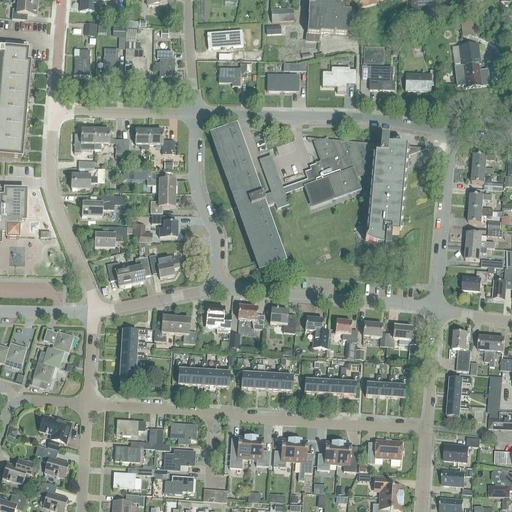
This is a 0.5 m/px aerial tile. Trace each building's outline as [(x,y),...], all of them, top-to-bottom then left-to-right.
[(96,14),(97,1),(109,1),(109,0),(80,0),(79,13),(96,14)] [(236,2),(225,0),(224,7),(236,8),(236,2)] [(309,0),(308,18),(306,35),(306,42),(319,43),(319,36),(320,36),(320,35),(334,36),(348,37),(350,13),(348,13),(349,0),(309,0)] [(354,0),(357,10),(375,6),(373,0),(354,0)] [(434,1),(410,2),(411,16),(435,15),(434,1)] [(36,17),(37,6),(17,4),(16,11),(12,11),(11,21),(27,22),(27,16),(36,17)] [(293,23),(293,10),(270,11),(271,24),(293,23)] [(463,25),(464,37),(476,35),(474,23),(463,25)] [(84,37),(96,38),(96,28),(85,27),(84,37)] [(279,27),(266,28),(266,36),(280,36),(279,27)] [(112,39),(124,39),(124,29),(112,29),(112,39)] [(125,38),(137,39),(137,30),(125,30),(125,38)] [(207,35),(208,50),(242,47),(241,32),(207,35)] [(0,50),(0,157),(21,159),(29,65),(26,64),(27,53),(27,44),(5,42),(5,43),(0,42),(0,47),(4,48),(4,51),(0,50)] [(146,60),(143,60),(143,51),(140,51),(140,44),(125,43),(124,66),(131,66),(131,78),(146,78),(146,60)] [(481,88),(489,87),(487,71),(479,72),(478,66),(480,66),(478,46),(458,48),(460,68),(454,69),(457,87),(465,86),(465,90),(481,88)] [(364,49),(364,65),(383,66),(383,50),(364,49)] [(118,78),(118,59),(117,59),(117,50),(104,50),(103,59),(103,77),(118,78)] [(89,78),(89,59),(89,52),(78,52),(78,59),(74,59),(74,77),(89,78)] [(156,61),(159,61),(159,79),(174,79),(174,61),(172,61),(172,53),(156,53),(156,61)] [(250,66),(246,66),(239,66),(239,71),(219,70),(218,85),(232,85),(232,88),(239,88),(239,79),(246,79),(246,71),(250,71),(250,66)] [(394,92),(394,83),(391,83),(392,69),(369,69),(369,92),(394,92)] [(355,86),(355,72),(348,72),(348,74),(322,74),(322,89),(337,89),(337,94),(346,94),(346,86),(355,86)] [(436,88),(436,72),(429,72),(429,76),(405,76),(405,93),(429,93),(429,87),(436,88)] [(298,93),(298,77),(267,77),(267,93),(298,93)] [(306,187),(321,182),(319,176),(282,189),(271,157),(259,161),(270,194),(266,195),(264,195),(264,194),(260,194),(238,133),(234,134),(233,130),(215,136),(217,142),(213,143),(236,207),(239,216),(257,266),(261,264),(263,270),(281,264),(279,259),(283,258),(265,207),(274,204),(276,210),(288,206),(284,195),(306,187)] [(89,151),(94,152),(94,131),(81,131),(81,136),(75,136),(74,155),(81,155),(81,145),(89,145),(89,151)] [(109,131),(94,131),(94,152),(101,152),(101,146),(109,146),(109,131)] [(148,152),(148,147),(149,147),(149,132),(135,132),(135,146),(141,146),(141,151),(148,152)] [(162,132),(149,132),(149,147),(161,147),(161,156),(174,156),(174,142),(162,142),(162,132)] [(313,206),(357,190),(353,178),(372,171),(372,172),(373,173),(372,178),(371,181),(372,182),(372,187),(370,191),(371,191),(371,196),(369,200),(370,201),(370,206),(369,210),(370,210),(369,215),(368,219),(369,219),(368,224),(367,228),(368,229),(367,236),(364,242),(365,242),(366,242),(366,243),(367,243),(368,243),(369,244),(370,244),(371,244),(372,245),(373,245),(374,245),(375,246),(376,246),(377,246),(378,246),(379,247),(380,247),(381,247),(382,247),(383,247),(384,248),(384,250),(389,251),(391,235),(398,236),(399,231),(400,231),(399,227),(399,222),(401,222),(400,218),(400,213),(401,212),(401,208),(401,203),(402,203),(402,199),(402,194),(403,194),(402,190),(403,185),(404,184),(403,180),(404,175),(405,175),(404,172),(404,171),(404,166),(405,166),(405,162),(405,157),(410,155),(408,151),(407,147),(403,148),(387,147),(388,139),(380,139),(380,144),(380,146),(334,142),(329,142),(327,139),(322,141),(314,144),(321,162),(315,164),(319,176),(321,182),(306,187),(310,197),(313,206)] [(473,157),(472,169),(485,170),(486,161),(494,162),(495,158),(486,157),(486,158),(473,157)] [(493,171),(485,170),(472,169),(471,184),(484,185),(485,176),(493,176),(493,171)] [(104,171),(93,171),(78,170),(78,177),(71,177),(71,191),(89,191),(89,185),(104,185),(104,171)] [(155,188),(155,195),(174,196),(175,182),(162,182),(162,175),(147,175),(146,187),(155,188)] [(502,193),(503,186),(484,184),(484,192),(502,193)] [(24,222),(25,192),(0,191),(0,238),(0,236),(6,236),(6,240),(18,240),(18,229),(21,229),(22,222),(24,222)] [(174,209),(174,196),(155,195),(158,196),(158,203),(150,203),(150,216),(161,216),(162,209),(174,209)] [(470,197),(469,209),(482,210),(482,202),(491,202),(491,197),(483,196),(483,198),(470,197)] [(121,198),(114,198),(98,198),(98,205),(89,204),(82,204),(82,219),(101,219),(101,212),(113,212),(113,211),(113,207),(122,207),(122,201),(121,198)] [(493,211),(482,210),(469,209),(468,224),(481,225),(481,218),(492,219),(493,211)] [(172,218),(157,218),(151,217),(151,225),(163,225),(163,231),(159,231),(159,239),(177,240),(177,225),(173,225),(172,218)] [(488,223),(488,231),(500,232),(501,224),(488,223)] [(94,250),(110,250),(110,256),(118,253),(118,251),(114,251),(114,243),(126,244),(126,229),(111,229),(111,236),(101,236),(95,236),(94,250)] [(152,243),(152,236),(145,235),(136,235),(138,243),(152,243)] [(467,236),(466,249),(480,250),(487,250),(494,251),(494,245),(481,244),(481,237),(467,236)] [(487,250),(480,250),(466,249),(465,262),(479,263),(480,256),(486,256),(487,250)] [(158,275),(159,281),(173,278),(172,272),(178,270),(175,258),(157,262),(155,257),(148,258),(152,276),(158,275)] [(150,277),(149,270),(146,259),(134,261),(136,269),(128,270),(131,286),(144,284),(143,278),(150,277)] [(503,264),(481,262),(480,270),(502,272),(503,264)] [(118,289),(131,286),(128,270),(120,272),(118,264),(106,267),(109,283),(117,281),(118,289)] [(505,289),(511,290),(511,289),(511,284),(511,271),(505,271),(504,284),(494,283),(492,300),(504,301),(505,289)] [(486,287),(487,275),(476,274),(476,282),(463,281),(462,294),(479,296),(480,286),(486,287)] [(231,318),(228,318),(223,317),(224,309),(207,308),(205,330),(217,331),(217,334),(229,335),(231,318)] [(262,332),(263,318),(256,317),(257,310),(239,308),(237,321),(254,322),(253,331),(262,332)] [(295,336),(296,317),(287,317),(287,312),(270,311),(269,326),(283,327),(283,335),(295,336)] [(166,336),(174,336),(176,320),(162,319),(161,331),(154,330),(153,343),(165,344),(166,336)] [(189,321),(176,320),(174,336),(183,337),(183,345),(195,346),(196,334),(188,333),(189,321)] [(326,351),(328,334),(321,333),(322,322),(306,320),(305,333),(313,334),(312,350),(326,351)] [(356,345),(357,333),(350,332),(351,324),(335,323),(334,335),(342,336),(342,342),(347,342),(346,344),(356,345)] [(379,348),(386,349),(387,335),(381,335),(382,327),(363,325),(362,338),(380,340),(379,348)] [(393,336),(387,335),(386,349),(393,350),(394,341),(410,342),(411,329),(393,327),(393,336)] [(53,347),(52,350),(64,354),(69,355),(74,339),(57,333),(56,335),(53,334),(53,333),(47,331),(43,342),(48,344),(49,345),(53,347)] [(121,342),(137,343),(137,336),(146,336),(146,331),(137,331),(137,333),(122,332),(121,342)] [(452,352),(457,352),(456,373),(469,374),(470,352),(465,352),(467,336),(453,334),(452,352)] [(240,336),(229,335),(227,349),(239,350),(240,336)] [(484,364),(489,364),(491,339),(479,338),(478,353),(485,353),(484,364)] [(504,341),(491,339),(489,364),(489,369),(494,369),(495,361),(497,361),(497,354),(503,355),(504,341)] [(146,344),(137,343),(121,342),(120,355),(136,356),(136,348),(145,349),(146,344)] [(10,345),(8,349),(9,349),(5,362),(4,366),(20,371),(23,362),(27,363),(30,353),(26,352),(27,350),(10,345)] [(0,365),(4,366),(5,362),(9,349),(8,349),(0,346),(0,365)] [(59,370),(64,354),(52,350),(47,348),(42,365),(54,369),(59,370)] [(355,351),(347,351),(346,361),(354,362),(355,351)] [(364,352),(355,351),(354,362),(363,362),(364,352)] [(120,355),(120,368),(135,369),(136,361),(145,361),(145,357),(136,356),(120,355)] [(177,387),(187,387),(188,372),(180,372),(181,363),(176,362),(176,372),(177,372),(177,387)] [(189,363),(188,372),(187,387),(200,388),(201,373),(193,372),(194,363),(189,363)] [(49,386),(54,369),(42,365),(37,364),(32,380),(41,383),(39,389),(45,391),(47,385),(49,386)] [(200,388),(213,389),(213,374),(206,373),(206,364),(201,364),(201,373),(200,388)] [(214,364),(213,374),(213,389),(228,390),(229,374),(218,374),(219,365),(214,364)] [(73,368),(67,366),(65,372),(71,374),(73,368)] [(240,390),(251,391),(251,376),(243,375),(244,366),(239,366),(239,376),(241,376),(240,390)] [(252,367),(251,376),(251,391),(263,392),(264,377),(256,376),(257,367),(252,367)] [(263,392),(276,392),(277,377),(269,377),(269,368),(264,367),(264,377),(263,392)] [(144,369),(135,369),(120,368),(119,383),(134,384),(135,373),(144,374),(144,369)] [(277,368),(277,377),(276,392),(292,393),(293,378),(281,378),(282,369),(277,368)] [(344,397),(344,384),(345,376),(345,369),(340,369),(340,384),(332,384),(331,396),(344,397)] [(318,395),(319,383),(319,374),(315,374),(314,383),(304,382),(303,394),(318,395)] [(327,383),(319,383),(318,395),(331,396),(332,384),(332,375),(327,375),(327,383)] [(344,384),(344,397),(355,397),(355,385),(357,385),(358,377),(353,376),(352,385),(344,384)] [(380,399),(380,386),(381,378),(376,377),(376,386),(366,386),(365,398),(380,399)] [(388,387),(380,386),(380,399),(392,399),(393,387),(393,379),(389,378),(388,387)] [(393,387),(392,399),(403,400),(404,387),(406,387),(406,379),(402,379),(401,388),(393,387)] [(450,380),(449,392),(461,393),(462,384),(470,385),(471,380),(462,380),(462,381),(450,380)] [(470,393),(461,393),(449,392),(448,404),(460,405),(461,397),(469,398),(470,393)] [(460,405),(448,404),(447,419),(459,420),(460,410),(468,411),(469,406),(460,405)] [(482,412),(474,411),(473,423),(482,424),(482,412)] [(511,416),(499,416),(488,415),(488,431),(511,432),(511,416)] [(38,433),(51,437),(49,441),(65,446),(72,426),(43,417),(38,433)] [(145,424),(137,424),(116,423),(116,437),(136,438),(137,433),(144,433),(145,424)] [(196,428),(175,426),(170,426),(169,440),(177,441),(177,446),(189,447),(190,441),(195,442),(196,428)] [(10,436),(17,437),(18,430),(12,428),(10,436)] [(249,461),(250,438),(243,438),(238,438),(237,447),(237,449),(237,453),(230,452),(229,470),(241,471),(242,461),(249,461)] [(258,439),(250,438),(249,461),(256,462),(255,468),(268,469),(269,455),(262,454),(262,451),(263,451),(263,449),(262,449),(263,439),(258,439)] [(466,465),(468,449),(478,450),(479,441),(467,440),(466,449),(445,447),(444,446),(443,463),(444,463),(466,464),(466,465)] [(292,464),(294,441),(287,441),(282,441),(281,450),(280,450),(280,452),(281,452),(281,456),(273,455),(273,469),(285,470),(285,464),(292,464)] [(303,483),(304,475),(311,475),(313,458),(305,457),(306,453),(306,454),(306,452),(306,442),(301,442),(294,441),(292,464),(300,464),(299,475),(298,474),(297,482),(303,483)] [(47,449),(57,452),(59,446),(48,442),(47,449)] [(367,448),(366,465),(374,466),(374,459),(400,461),(401,444),(400,444),(376,443),(376,442),(375,442),(375,449),(367,448)] [(336,467),(338,444),(330,444),(325,443),(325,453),(324,453),(324,455),(324,458),(317,458),(316,472),(329,472),(329,466),(336,467)] [(345,444),(338,444),(336,467),(343,467),(343,473),(355,474),(356,461),(349,460),(349,456),(350,456),(350,454),(349,454),(350,445),(345,445),(345,444)] [(169,453),(169,446),(162,445),(155,445),(154,451),(154,452),(165,453),(169,453)] [(140,449),(115,448),(114,463),(135,464),(139,464),(140,449)] [(64,481),(68,464),(55,461),(58,453),(43,449),(39,462),(46,464),(43,475),(64,481)] [(194,468),(195,453),(173,452),(173,456),(164,456),(164,458),(163,471),(179,472),(179,467),(194,468)] [(511,466),(511,454),(494,454),(494,465),(511,466)] [(17,460),(15,467),(7,464),(1,481),(22,487),(25,476),(32,479),(35,469),(33,465),(17,460)] [(154,481),(166,481),(166,472),(154,472),(154,481)] [(463,489),(464,475),(442,473),(441,487),(463,489)] [(511,474),(509,475),(507,473),(502,473),(499,476),(499,481),(502,485),(504,485),(504,488),(488,488),(488,499),(509,500),(509,493),(511,493),(511,474)] [(133,490),(134,476),(113,475),(112,489),(133,490)] [(181,496),(182,494),(191,494),(192,480),(172,479),(171,493),(174,493),(173,496),(181,496)] [(379,492),(379,499),(401,500),(402,493),(402,488),(393,487),(391,487),(391,480),(374,479),(373,492),(379,492)] [(49,511),(63,511),(67,500),(54,496),(56,489),(41,484),(38,497),(45,499),(42,510),(49,511)] [(17,511),(22,511),(26,500),(11,496),(9,504),(0,500),(0,511),(14,511),(15,511),(17,511)] [(129,511),(129,505),(138,505),(138,508),(143,508),(143,498),(138,498),(138,497),(125,496),(124,504),(111,503),(111,511),(129,511)] [(401,500),(379,499),(378,506),(372,506),(371,511),(385,511),(389,511),(400,511),(401,508),(401,500)] [(461,511),(462,502),(440,501),(439,511),(461,511)]
